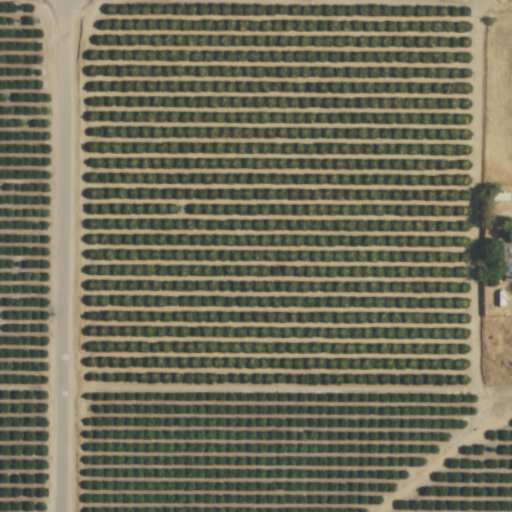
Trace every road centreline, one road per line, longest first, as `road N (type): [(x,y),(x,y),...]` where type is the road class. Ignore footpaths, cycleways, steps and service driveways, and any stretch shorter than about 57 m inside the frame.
road 1 (residential): [(62,511),(63,0)]
road 2 (track): [(63,387),(476,387)]
road 3 (track): [(477,0),(476,387)]
